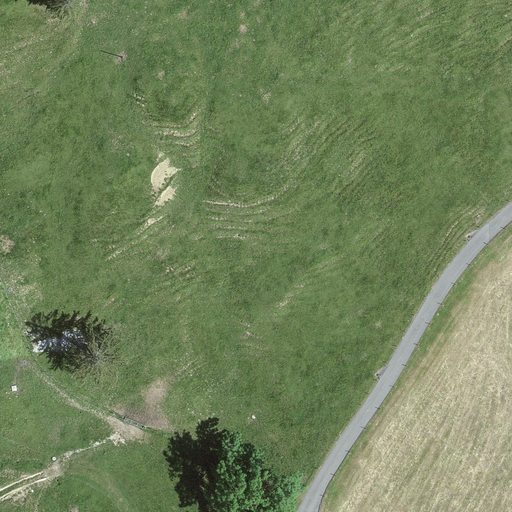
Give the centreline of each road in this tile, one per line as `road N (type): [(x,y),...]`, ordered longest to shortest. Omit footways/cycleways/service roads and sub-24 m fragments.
road 1 (unclassified): [(307,511),(448,278),(511,211)]
road 2 (track): [(123,511),(112,493),(75,472),(38,475),(0,492)]
